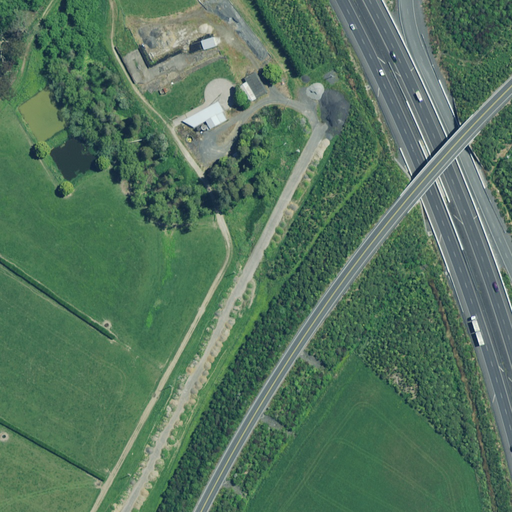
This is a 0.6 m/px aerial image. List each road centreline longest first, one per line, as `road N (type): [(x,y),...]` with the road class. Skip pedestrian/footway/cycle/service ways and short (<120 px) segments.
road 1 (unclassified): [(201,511),(335,291),(511,84)]
road 2 (motorway): [(511,434),(432,194),(340,0)]
road 3 (motorway): [(369,0),(451,176),(511,348)]
road 4 (unclassified): [(511,269),(420,61),(406,0)]
